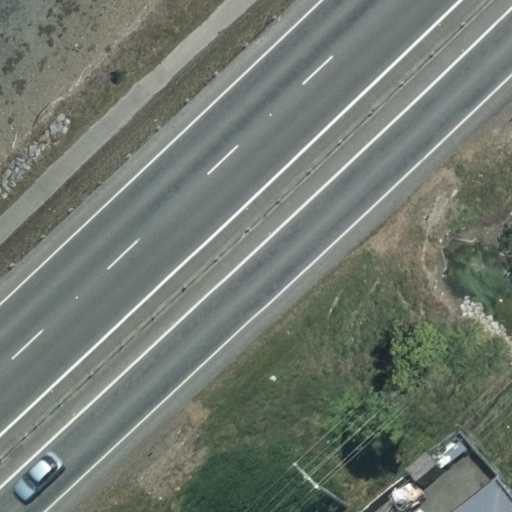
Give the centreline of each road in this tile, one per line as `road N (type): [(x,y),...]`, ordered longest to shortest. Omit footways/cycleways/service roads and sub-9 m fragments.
road 1 (trunk): [(511,42),(2,511)]
road 2 (trunk): [(0,371),(391,0)]
